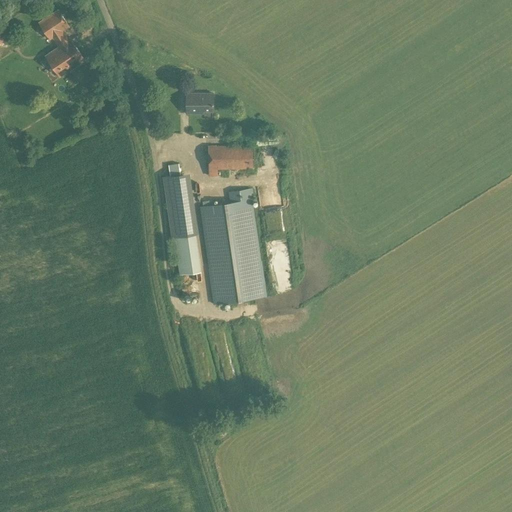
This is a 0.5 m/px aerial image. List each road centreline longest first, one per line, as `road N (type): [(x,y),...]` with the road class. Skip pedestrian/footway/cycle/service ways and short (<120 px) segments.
road 1 (track): [(153,139),(174,298),(192,317),(244,308)]
road 2 (unclassified): [(102,0),(153,139),(186,136)]
